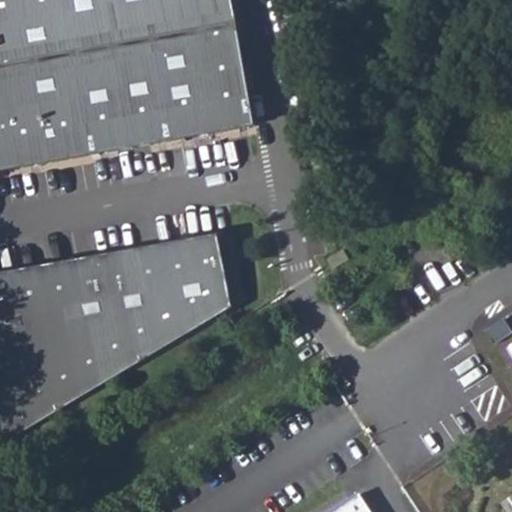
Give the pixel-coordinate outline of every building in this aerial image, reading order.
[(0,0),(0,170),(256,126),(233,0),(0,0)] [(233,235),(219,237),(231,307),(245,298),(233,235)] [(219,237),(0,275),(0,405),(6,439),(231,307),(219,237)] [(328,260),(334,269),(351,260),(345,250),(328,260)] [(371,511),(359,492),(328,511),(371,511)]
